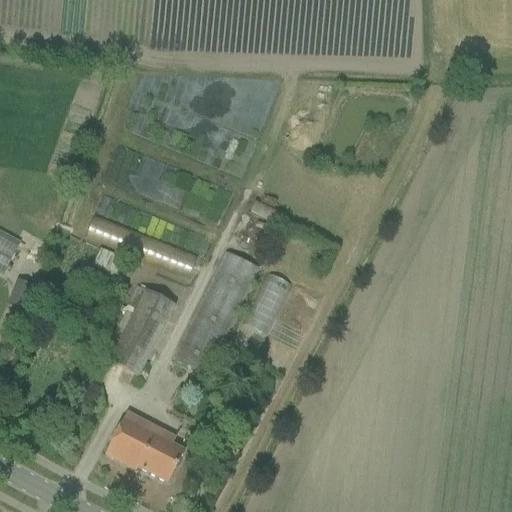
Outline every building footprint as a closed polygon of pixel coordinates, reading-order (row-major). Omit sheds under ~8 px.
[(271,225),(276,215),(254,204),(249,214),(271,225)] [(150,223),(134,261),(163,273),(179,235),(150,223)] [(0,276),(2,277),(18,248),(19,246),(0,235),(0,276)] [(115,277),(121,262),(122,261),(99,251),(98,252),(92,268),(115,277)] [(257,272),(224,256),(171,365),(203,383),(257,272)] [(250,334),(274,344),(297,290),(273,280),(250,334)] [(16,283),(7,306),(26,313),(34,290),(16,283)] [(112,357),(109,364),(137,378),(172,309),(136,290),(128,306),(126,311),(121,309),(118,315),(123,317),(111,340),(119,344),(112,357)] [(167,487),(176,469),(184,455),(172,448),(175,441),(127,415),(104,458),(135,474),(137,471),(167,487)]
